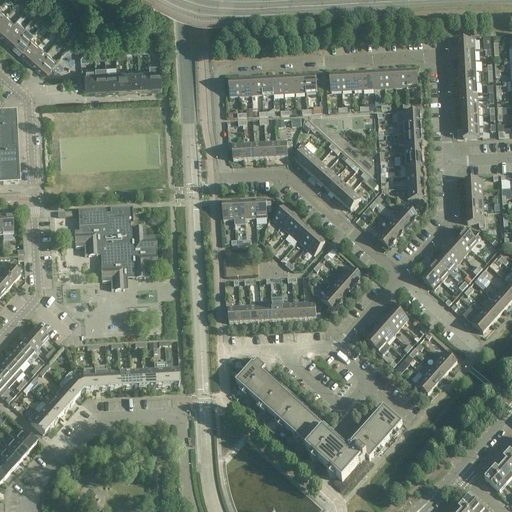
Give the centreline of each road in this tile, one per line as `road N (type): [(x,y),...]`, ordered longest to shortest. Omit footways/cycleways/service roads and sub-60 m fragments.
road 1 (residential): [(448,162),(442,54),(219,66),(224,179)]
road 2 (residential): [(26,511),(40,481),(89,429),(181,417),(191,511)]
road 3 (secondary): [(419,0),(229,10),(182,0)]
road 4 (residential): [(399,276),(287,175),(224,179)]
road 5 (residential): [(33,198),(38,292),(0,338)]
road 6 (residential): [(399,276),(451,221),(448,162)]
road 7 (residential): [(368,381),(342,409),(288,349)]
